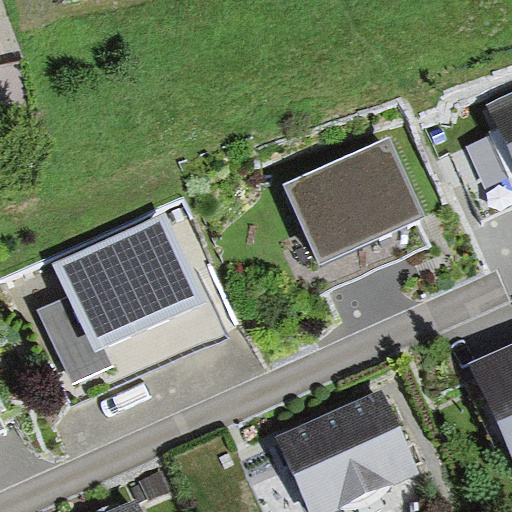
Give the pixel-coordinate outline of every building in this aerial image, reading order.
[(511,106),(498,112),(511,143),(511,106)] [(435,189),(417,144),(396,153),(414,198),(435,189)] [(418,226),(386,151),(288,193),(320,268),(418,226)] [(38,365),(59,408),(223,330),(189,259),(140,283),(124,251),(62,281),(74,304),(35,322),(52,358),(38,365)] [(511,348),(480,364),(511,429),(511,348)] [(308,508),(412,464),(380,390),(276,435),(308,508)] [(136,511),(132,502),(109,511),(136,511)]
